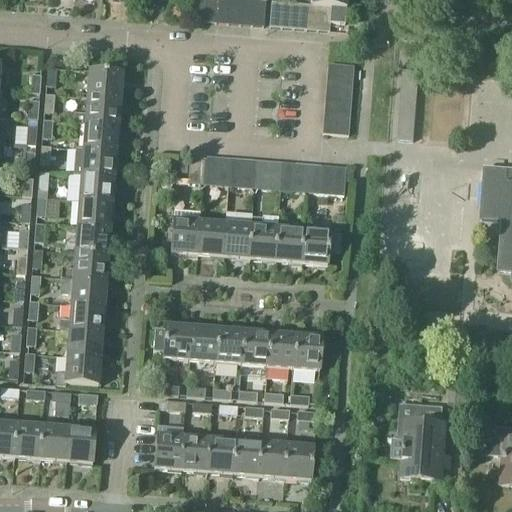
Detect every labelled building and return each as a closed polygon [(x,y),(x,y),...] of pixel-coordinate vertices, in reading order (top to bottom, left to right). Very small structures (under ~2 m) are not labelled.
[(217,1),(205,0),(204,26),(215,27),(217,1)] [(347,0),(312,0),(312,8),(319,9),(331,10),(347,11),(347,0)] [(229,2),(224,1),(217,1),(215,27),(227,27),(229,2)] [(229,2),(227,27),(240,28),(242,3),(229,2)] [(242,3),(240,28),(252,29),(254,4),(242,3)] [(254,4),(252,29),(263,30),(265,4),(254,4)] [(281,31),(283,6),(272,5),(270,30),(281,31)] [(281,31),(292,32),(295,7),(283,6),(281,31)] [(295,7),(292,32),(306,33),(308,8),(295,7)] [(317,34),(319,9),(312,8),(308,8),(306,33),(317,34)] [(329,35),(331,10),(319,9),(317,34),(329,35)] [(328,67),(327,79),(353,81),(354,69),(328,67)] [(56,73),(47,72),(46,89),(55,90),(56,73)] [(418,74),(403,73),(398,142),(413,143),(418,74)] [(86,101),(120,104),(122,78),(88,75),(86,101)] [(39,98),(40,79),(31,79),(30,97),(39,98)] [(327,79),(326,91),(352,93),(353,81),(327,79)] [(326,91),(325,102),(351,104),(352,93),(326,91)] [(45,98),(44,116),(53,117),(54,99),(45,98)] [(72,127),(84,128),(118,130),(120,104),(86,101),(85,117),(73,116),(72,127)] [(351,104),(325,102),(324,114),(350,116),(351,104)] [(37,123),(39,105),(29,104),(28,123),(37,123)] [(324,114),(323,126),(349,128),(350,116),(324,114)] [(43,124),(42,142),(51,143),(53,125),(43,124)] [(348,139),(349,128),(323,126),(322,137),(348,139)] [(118,130),(84,128),(82,153),(116,155),(118,130)] [(35,149),(37,131),(27,130),(26,149),(35,149)] [(41,150),(40,168),(49,169),(50,150),(41,150)] [(80,179),(114,182),(116,155),(82,153),(75,153),(72,180),(80,180),(80,179)] [(33,175),(35,157),(26,157),(24,174),(33,175)] [(201,160),(190,159),(188,187),(199,188),(201,160)] [(204,188),(216,189),(218,161),(207,160),(204,188)] [(216,189),(228,190),(230,162),(218,161),(216,189)] [(239,191),(241,163),(230,162),(228,190),(239,191)] [(253,164),(241,163),(239,191),(251,192),(253,164)] [(158,164),(158,177),(175,178),(176,165),(158,164)] [(187,166),(179,165),(178,176),(186,177),(187,166)] [(257,193),(268,193),(269,165),(259,165),(257,193)] [(268,193),(279,194),(281,166),(269,165),(268,193)] [(291,195),(293,167),(281,166),(279,194),(291,195)] [(305,168),(293,167),(291,195),(303,196),(305,168)] [(320,197),(322,169),(310,169),(308,197),(320,197)] [(334,170),(322,169),(320,197),(332,198),(334,170)] [(345,174),(345,171),(334,170),(332,198),(343,199),(344,185),(352,185),(353,174),(345,174)] [(502,225),(501,238),(498,275),(511,276),(511,173),(485,172),(481,223),(502,225)] [(37,202),(47,203),(60,204),(61,195),(47,194),(49,176),(39,176),(37,202)] [(80,180),(78,205),(111,208),(114,182),(80,179),(80,180)] [(31,201),(33,183),(24,182),(22,200),(31,201)] [(45,220),(47,203),(37,202),(36,220),(35,228),(45,229),(57,229),(57,221),(45,220)] [(111,208),(78,205),(76,231),(110,234),(111,208)] [(29,227),(31,209),(22,208),(20,227),(29,227)] [(251,220),(250,230),(247,263),(274,265),(277,232),(261,231),(262,221),(251,220)] [(170,257),(196,259),(198,226),(173,224),(170,257)] [(196,259),(222,261),(225,228),(198,226),(196,259)] [(35,228),(34,246),(43,247),(45,229),(35,228)] [(222,261),(247,263),(250,230),(225,228),(222,261)] [(107,260),(110,234),(76,231),(74,257),(107,260)] [(302,234),(277,232),(274,265),(300,267),(302,234)] [(330,237),(330,236),(302,234),(300,267),(327,270),(328,258),(340,259),(342,238),(330,237)] [(27,254),(29,235),(20,235),(18,253),(27,254)] [(34,254),(32,272),(41,273),(43,255),(34,254)] [(60,282),(105,286),(107,260),(74,257),(73,272),(61,271),(60,282)] [(25,279),(27,261),(18,260),(16,279),(25,279)] [(32,280),(30,298),(39,299),(41,280),(32,280)] [(70,309),(103,312),(105,286),(60,282),(59,298),(71,299),(70,309)] [(23,305),(25,288),(16,287),(14,304),(23,305)] [(30,306),(28,324),(37,325),(39,306),(30,306)] [(68,335),(101,338),(103,312),(70,309),(69,324),(60,323),(59,334),(68,335)] [(21,331),(23,313),(14,312),(13,330),(21,331)] [(189,365),(191,331),(165,329),(165,333),(155,333),(153,355),(163,356),(162,363),(189,365)] [(229,334),(217,333),(214,367),(241,369),(243,335),(244,335),(244,333),(240,329),(233,329),(229,332),(229,334)] [(28,331),(26,350),(35,351),(36,332),(28,331)] [(217,333),(191,331),(189,365),(214,367),(217,333)] [(66,361),(99,364),(101,338),(68,335),(66,361)] [(244,335),(243,335),(241,369),(266,371),(269,337),(244,335)] [(295,339),(269,337),(266,371),(293,373),(295,339)] [(19,357),(21,339),(12,338),(10,356),(19,357)] [(321,341),(295,339),(293,373),(318,375),(321,341)] [(26,358),(24,376),(33,376),(35,358),(26,358)] [(98,376),(99,364),(66,361),(65,376),(55,375),(54,389),(65,390),(65,387),(97,389),(98,389),(99,389),(100,376),(98,376)] [(17,383),(19,366),(10,365),(8,383),(17,383)] [(467,415),(468,389),(456,388),(454,414),(467,415)] [(160,389),(160,398),(177,399),(178,390),(160,389)] [(186,400),(204,401),(205,392),(187,391),(186,400)] [(0,400),(18,402),(19,393),(0,392),(0,395),(0,400)] [(213,393),(212,401),(230,403),(231,394),(213,393)] [(44,405),(44,396),(26,394),(25,403),(44,405)] [(238,404),(256,405),(257,396),(239,395),(238,404)] [(70,407),(71,398),(52,396),(52,405),(70,407)] [(264,406),(282,407),(283,399),(265,397),(264,406)] [(79,398),(79,399),(78,407),(96,408),(97,400),(79,398)] [(290,408),(308,409),(309,401),(291,399),(290,408)] [(184,415),(185,407),(167,405),(166,414),(184,415)] [(446,428),(442,427),(443,411),(400,407),(397,443),(405,443),(402,480),(442,483),(446,428)] [(211,409),(193,408),(192,416),(211,417),(211,409)] [(238,411),(219,409),(218,418),(237,419),(238,411)] [(263,413),(245,411),(244,420),(262,421),(263,413)] [(289,415),(271,413),(270,422),(289,423),(289,415)] [(315,426),(316,417),(297,415),(296,424),(315,426)] [(0,427),(0,461),(13,462),(16,428),(0,427)] [(68,432),(65,466),(92,468),(95,429),(68,427),(68,432)] [(42,430),(16,428),(13,462),(39,464),(42,430)] [(485,459),(504,461),(501,488),(511,488),(511,431),(488,429),(485,459)] [(68,432),(67,432),(42,430),(39,464),(65,466),(68,432)] [(153,473),(180,475),(182,442),(156,440),(153,473)] [(182,442),(180,475),(206,477),(208,444),(182,442)] [(206,477),(232,479),(235,446),(208,444),(206,477)] [(235,446),(232,479),(258,481),(260,448),(235,446)] [(258,481),(284,483),(287,450),(260,448),(258,481)] [(287,450),(284,483),(310,485),(313,452),(287,450)]
